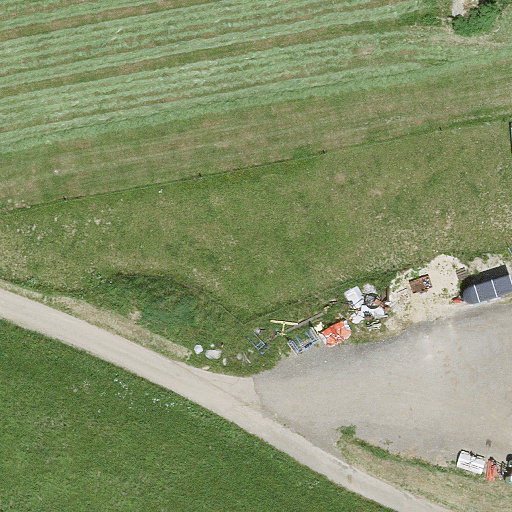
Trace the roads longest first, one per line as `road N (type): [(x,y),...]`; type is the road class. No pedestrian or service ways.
road 1 (residential): [(0,303),(140,360),(422,511)]
road 2 (track): [(247,417),(314,398),(344,399),(511,449)]
